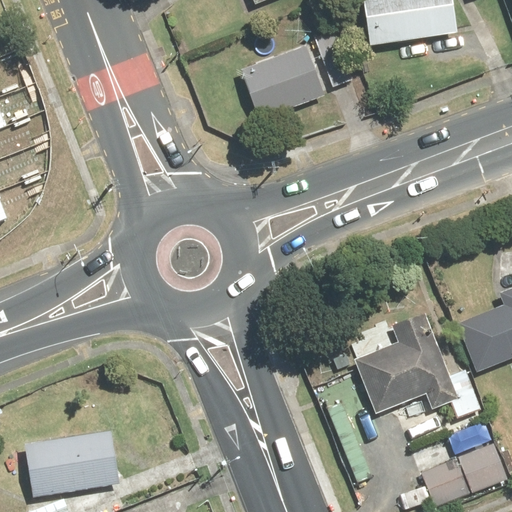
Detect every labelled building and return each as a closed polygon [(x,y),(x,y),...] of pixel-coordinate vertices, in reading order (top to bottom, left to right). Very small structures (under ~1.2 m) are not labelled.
[(456,0),(366,0),(372,44),(460,34),(456,0)] [(340,31),(240,66),(258,117),(358,82),(340,31)] [(0,221),(9,217),(0,193),(0,132),(9,129),(0,106),(0,221)] [(52,133),(16,150),(27,172),(62,155),(52,133)] [(511,292),(457,314),(478,368),(511,354),(511,292)] [(400,337),(361,352),(383,408),(429,390),(442,424),(488,406),(471,363),(455,369),(429,301),(392,316),(400,337)] [(116,426),(28,444),(39,499),(127,481),(116,426)] [(419,466),(434,506),(511,476),(496,436),(419,466)] [(77,511),(75,500),(28,511),(77,511)]
